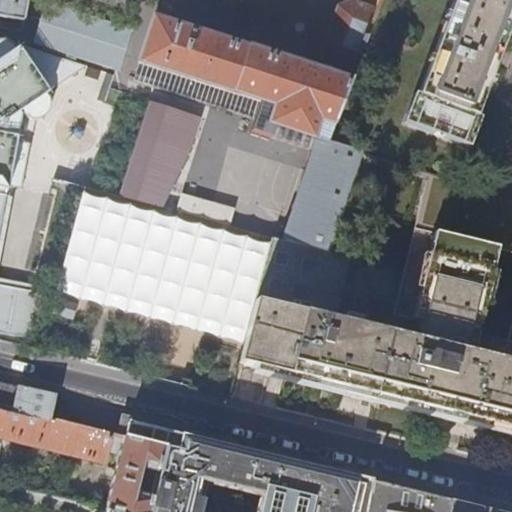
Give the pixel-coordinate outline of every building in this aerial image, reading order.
[(0,0),(0,16),(24,21),(28,0),(0,0)] [(381,0),(358,0),(357,3),(355,2),(343,8),(327,49),(332,61),(335,62),(330,77),(153,22),(138,66),(273,109),(268,125),(300,135),(297,146),(313,151),(284,243),(329,256),(329,254),(362,155),(327,144),(312,139),(317,122),(334,127),(381,0)] [(511,22),(511,0),(454,0),(419,98),(421,99),(410,128),(465,148),(476,120),(477,121),(511,22)] [(28,40),(117,68),(129,35),(40,6),(28,40)] [(0,286),(0,231),(7,186),(21,189),(30,144),(16,142),(20,119),(21,119),(23,117),(29,120),(32,121),(36,120),(42,118),(46,114),(48,110),(49,107),(48,100),(46,95),(85,67),(20,47),(13,52),(10,47),(6,43),(0,42),(0,41),(0,333),(0,334),(35,340),(46,295),(0,286)] [(187,100),(217,109),(220,100),(190,90),(187,100)] [(152,99),(122,198),(172,212),(201,114),(152,99)] [(334,385),(354,390),(353,395),(376,400),(377,395),(396,400),(459,415),(511,428),(511,202),(429,176),(396,313),(423,319),(418,337),(336,318),(350,260),(329,254),(329,256),(284,243),(272,241),(257,298),(239,362),(254,365),(334,385)] [(177,214),(229,228),(232,215),(180,200),(177,214)] [(0,408),(50,422),(57,396),(0,382),(0,408)] [(0,447),(1,444),(2,444),(3,439),(107,465),(111,449),(122,452),(107,511),(109,511),(148,511),(152,497),(137,494),(143,470),(158,473),(164,450),(93,432),(50,422),(0,408),(0,447)] [(90,508),(89,511),(364,511),(372,483),(289,462),(237,450),(168,433),(126,423),(123,439),(164,450),(158,473),(152,497),(148,511),(109,511),(107,511),(90,508)] [(499,511),(393,487),(372,483),(364,511),(499,511)]
